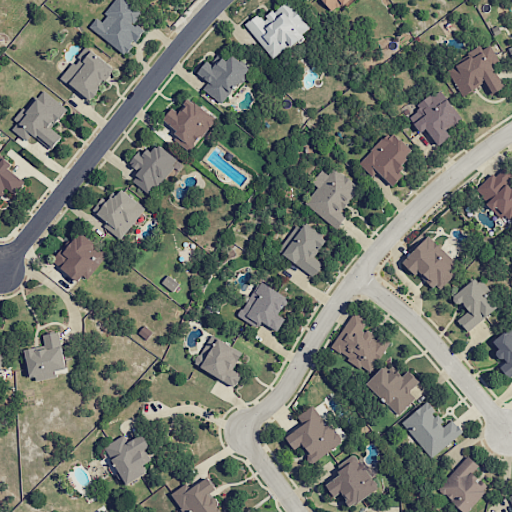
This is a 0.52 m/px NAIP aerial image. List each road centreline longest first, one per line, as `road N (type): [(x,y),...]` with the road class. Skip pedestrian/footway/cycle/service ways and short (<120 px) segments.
road 1 (residential): [(511,131),(381,244),(289,383),(239,430),(299,511)]
road 2 (residential): [(218,0),(0,265)]
road 3 (residential): [(509,433),(411,318),(358,275)]
